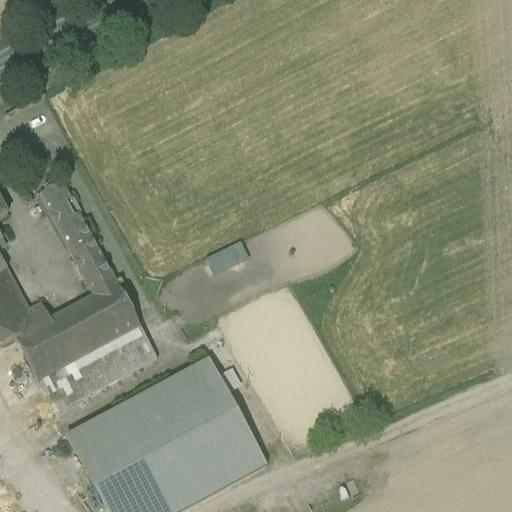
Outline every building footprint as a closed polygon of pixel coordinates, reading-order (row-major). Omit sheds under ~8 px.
[(89,244),(60,189),(38,201),(68,256),(89,244)] [(89,244),(68,256),(93,302),(115,290),(89,244)] [(208,260),(217,279),(252,262),(243,244),(208,260)] [(0,264),(0,354),(15,346),(50,326),(41,310),(29,316),(0,264)] [(50,326),(15,346),(39,389),(139,335),(115,290),(93,302),(50,326)] [(208,364),(66,441),(104,511),(189,511),(266,471),(208,364)]
